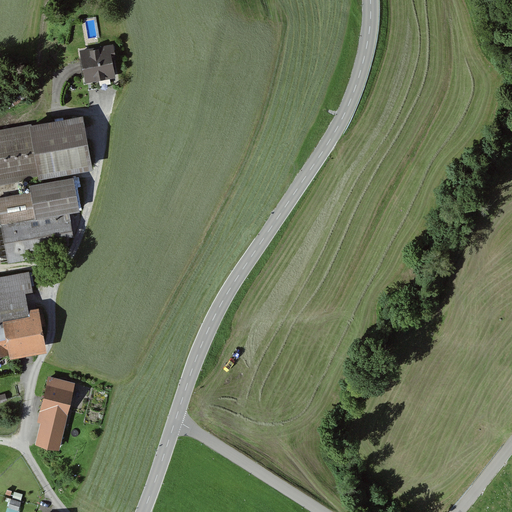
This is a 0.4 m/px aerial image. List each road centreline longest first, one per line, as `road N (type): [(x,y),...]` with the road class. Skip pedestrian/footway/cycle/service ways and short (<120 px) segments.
road 1 (secondary): [(371,0),(367,49),(348,108),(227,292),(175,421)]
road 2 (tertiary): [(175,421),(321,511)]
